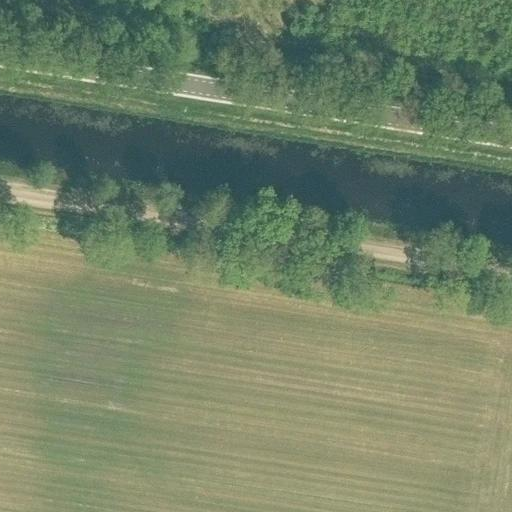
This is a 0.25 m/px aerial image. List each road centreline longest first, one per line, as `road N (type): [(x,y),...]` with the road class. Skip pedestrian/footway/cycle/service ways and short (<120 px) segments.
road 1 (tertiary): [(511,135),(0,53)]
road 2 (track): [(511,269),(0,188)]
